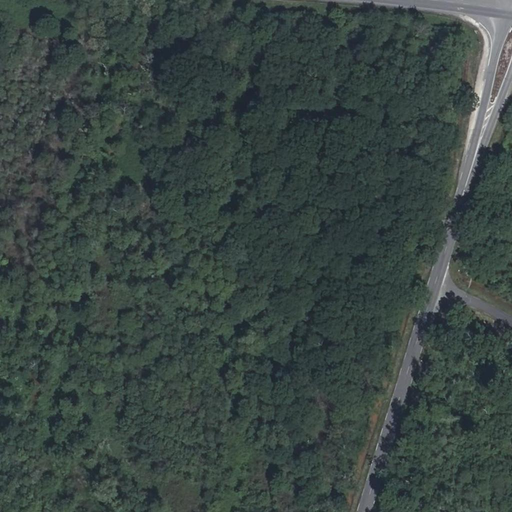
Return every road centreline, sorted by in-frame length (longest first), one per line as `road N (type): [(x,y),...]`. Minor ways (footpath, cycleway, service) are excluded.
road 1 (tertiary): [(511,39),(435,281)]
road 2 (tertiary): [(435,281),(362,511)]
